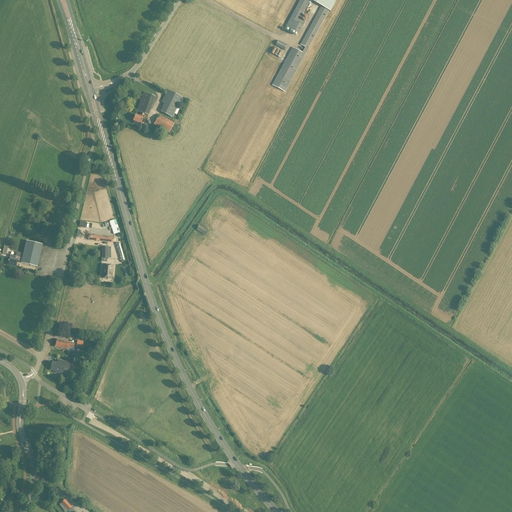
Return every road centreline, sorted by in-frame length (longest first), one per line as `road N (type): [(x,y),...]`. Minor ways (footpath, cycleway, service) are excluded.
road 1 (primary): [(276,511),(223,445),(170,348),(89,89)]
road 2 (unclassified): [(41,356),(89,157)]
road 3 (tertiary): [(25,511),(33,472),(19,422),(20,380)]
road 4 (unclassified): [(89,89),(129,74),(178,0)]
